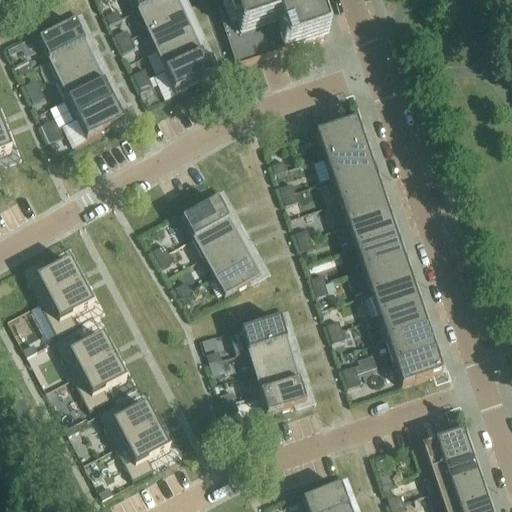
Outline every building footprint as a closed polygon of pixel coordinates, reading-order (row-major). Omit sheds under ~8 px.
[(173,0),(128,0),(137,17),(173,0)] [(183,19),(173,0),(137,17),(146,37),(183,19)] [(327,42),(312,0),(211,0),(236,70),(234,71),(234,73),(327,42)] [(121,24),(117,15),(105,21),(109,30),(121,24)] [(192,39),(183,19),(146,37),(155,56),(192,39)] [(47,35),(19,49),(22,55),(25,63),(42,55),(47,66),(84,48),(74,28),(63,34),(53,39),(51,40),(49,40),(47,35)] [(130,44),(126,35),(114,41),(118,49),(130,44)] [(201,59),(192,39),(155,56),(164,76),(201,59)] [(134,53),(130,44),(118,49),(122,58),(134,53)] [(48,67),(39,71),(47,89),(56,85),(57,86),(94,68),(84,48),(47,66),(48,67)] [(164,76),(153,81),(157,90),(164,105),(188,94),(186,91),(211,79),(201,59),(164,76)] [(31,74),(27,65),(15,71),(19,80),(31,74)] [(103,87),(94,68),(57,86),(66,105),(103,87)] [(148,83),(144,74),(132,80),(136,89),(148,83)] [(152,92),(148,83),(136,89),(140,97),(152,92)] [(40,94),(36,85),(24,90),(28,99),(40,94)] [(113,106),(103,87),(66,105),(76,125),(113,106)] [(44,103),(40,94),(28,99),(32,108),(44,103)] [(76,125),(61,132),(72,153),(87,146),(86,145),(100,138),(101,137),(112,132),(123,127),(113,106),(76,125)] [(58,133),(54,124),(42,130),(46,139),(58,133)] [(363,149),(355,125),(315,139),(323,163),(363,149)] [(2,132),(0,132),(0,159),(11,155),(2,132)] [(62,142),(58,133),(46,139),(50,148),(62,142)] [(371,172),(363,149),(323,163),(331,186),(371,172)] [(286,176),(283,166),(271,171),(274,180),(286,176)] [(379,195),(371,172),(331,186),(338,209),(379,195)] [(294,198),(291,189),(279,193),(282,202),(294,198)] [(387,218),(379,195),(338,209),(346,231),(387,218)] [(297,207),(294,198),(282,202),(285,212),(297,207)] [(192,245),(227,225),(216,205),(181,225),(192,245)] [(395,240),(387,218),(346,231),(354,254),(395,240)] [(202,264),(238,244),(227,225),(192,245),(202,264)] [(310,244),(307,234),(294,239),(297,248),(310,244)] [(402,263),(395,240),(354,254),(362,277),(402,263)] [(213,283),(249,262),(238,244),(202,264),(213,283)] [(313,253),(310,244),(297,248),(300,257),(313,253)] [(168,258),(163,250),(152,256),(157,265),(168,258)] [(173,267),(168,258),(157,265),(162,273),(173,267)] [(224,302),(260,282),(249,262),(213,283),(224,302)] [(410,286),(402,263),(362,277),(370,300),(410,286)] [(42,266),(21,277),(38,310),(81,288),(69,266),(48,277),(42,266)] [(325,289),(322,280),(310,285),(313,294),(325,289)] [(418,309),(410,286),(370,300),(377,323),(418,309)] [(190,295),(185,287),(174,293),(179,302),(190,295)] [(81,288),(38,310),(56,344),(72,336),(77,333),(71,321),(93,310),(81,288)] [(329,298),(325,289),(313,294),(316,303),(329,298)] [(195,304),(190,295),(179,302),(184,310),(195,304)] [(426,332),(418,309),(377,323),(385,345),(426,332)] [(286,346),(279,324),(240,336),(247,358),(286,346)] [(341,335),(338,326),(325,330),(329,340),(341,335)] [(433,354),(426,332),(385,345),(393,368),(433,354)] [(344,344),(341,335),(329,340),(332,349),(344,344)] [(74,341),(53,352),(71,385),(114,363),(102,341),(80,352),(74,341)] [(292,366),(286,346),(247,358),(253,378),(292,366)] [(442,378),(433,354),(393,368),(401,392),(442,378)] [(221,365),(218,356),(205,360),(208,369),(221,365)] [(114,363),(71,385),(89,419),(109,408),(103,396),(125,384),(114,363)] [(224,375),(221,365),(208,369),(211,379),(224,375)] [(299,387),(292,366),(253,378),(259,399),(299,387)] [(357,380),(354,371),(341,375),(344,385),(357,380)] [(360,389),(357,380),(344,385),(347,394),(360,389)] [(305,409),(299,387),(259,399),(266,421),(305,409)] [(235,406),(232,397),(219,401),(222,411),(235,406)] [(238,416),(235,406),(222,411),(225,420),(238,416)] [(112,413),(97,421),(114,454),(157,432),(146,409),(124,421),(118,410),(112,413)] [(157,432),(114,454),(132,488),(153,477),(147,465),(169,454),(157,432)] [(470,461),(462,437),(421,451),(429,475),(470,461)] [(478,484),(470,461),(429,475),(437,497),(478,484)] [(395,487),(391,478),(379,482),(382,491),(395,487)] [(468,511),(485,506),(478,484),(437,497),(442,511),(468,511)] [(347,511),(339,491),(301,506),(303,511),(347,511)] [(394,511),(402,509),(399,500),(386,504),(389,511),(394,511)]
